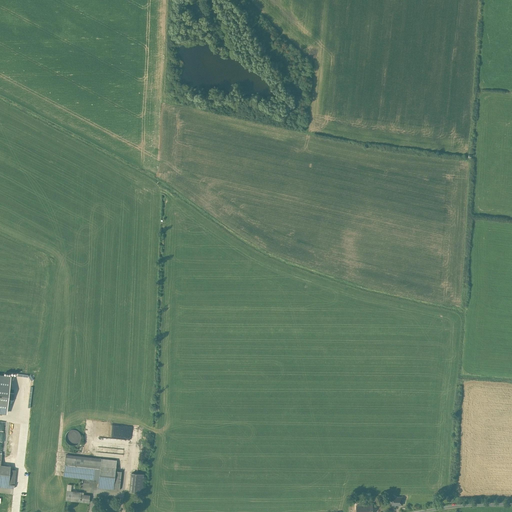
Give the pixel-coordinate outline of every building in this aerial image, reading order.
[(0,374),(0,409),(6,411),(10,376),(0,374)] [(97,430),(94,430),(94,424),(88,425),(90,435),(99,434),(99,432),(97,433),(97,430)] [(73,429),(72,429),(71,429),(70,429),(69,430),(68,431),(67,432),(66,433),(66,434),(65,435),(65,436),(65,437),(65,438),(65,439),(66,440),(66,441),(67,442),(68,443),(69,444),(70,444),(71,444),(72,444),(74,444),(75,444),(76,443),(77,442),(78,442),(79,441),(79,439),(80,438),(80,436),(80,435),(79,434),(79,433),(79,432),(78,431),(77,430),(76,430),(75,429),(74,429),(73,429)] [(117,460),(65,454),(63,476),(96,479),(96,482),(98,483),(98,487),(103,488),(105,469),(115,470),(117,460)] [(11,469),(0,467),(0,471),(0,486),(14,488),(15,479),(9,478),(11,469)] [(115,470),(105,469),(103,488),(119,490),(121,471),(115,470)] [(143,474),(131,473),(129,491),(142,492),(143,474)] [(90,495),(81,494),(81,492),(67,490),(66,500),(89,502),(90,495)] [(373,511),(373,503),(356,504),(356,511),(373,511)]
